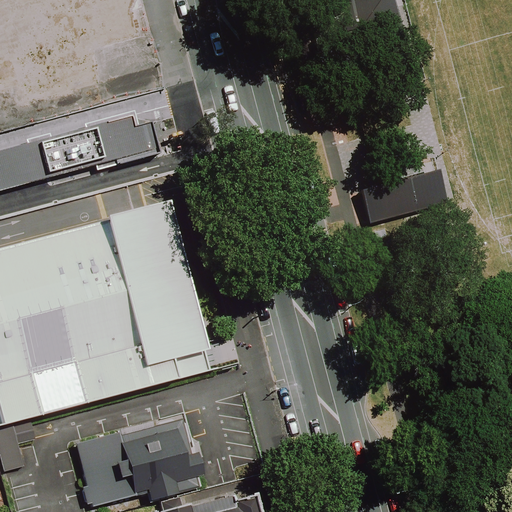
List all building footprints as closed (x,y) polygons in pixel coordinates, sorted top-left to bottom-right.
[(141,39),(130,0),(0,0),(0,94),(19,90),(23,106),(96,87),(87,53),(141,39)] [(417,69),(398,0),(353,0),(375,81),(417,69)] [(30,147),(10,152),(13,161),(7,163),(13,184),(37,177),(38,182),(67,172),(117,158),(144,152),(132,110),(109,119),(52,136),(27,137),(30,147)] [(109,218),(0,246),(0,417),(212,363),(169,196),(107,212),(109,218)] [(174,410),(103,427),(119,494),(189,477),(174,410)] [(246,511),(240,487),(138,511),(246,511)]
